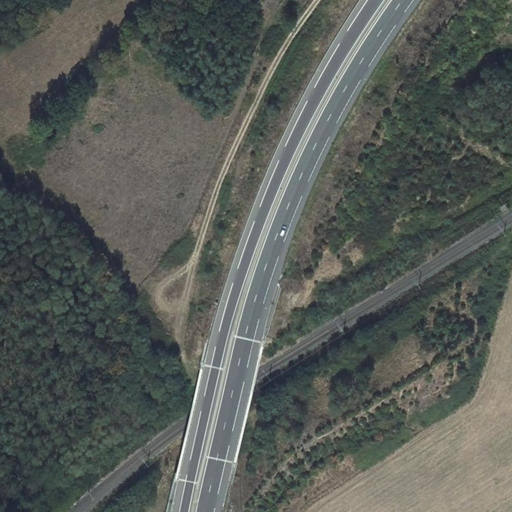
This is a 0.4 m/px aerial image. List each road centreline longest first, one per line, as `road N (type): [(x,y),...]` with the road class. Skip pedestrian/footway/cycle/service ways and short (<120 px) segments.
road 1 (motorway): [(206,511),(276,239),(346,87),(403,0)]
road 2 (motorway): [(376,0),(317,93),(254,233),(183,511)]
road 3 (track): [(316,0),(274,60),(221,174),(196,259)]
